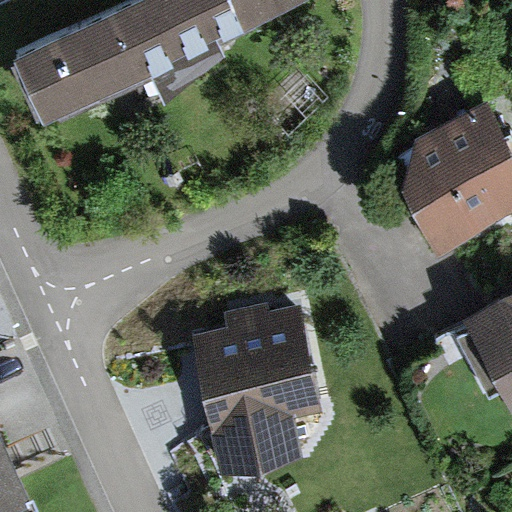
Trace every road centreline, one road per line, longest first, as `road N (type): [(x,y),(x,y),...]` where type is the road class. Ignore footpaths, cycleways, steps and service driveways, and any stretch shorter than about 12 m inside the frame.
road 1 (residential): [(48,301),(289,198),(325,174),(372,116),(385,74),(388,0)]
road 2 (residential): [(142,511),(48,301)]
